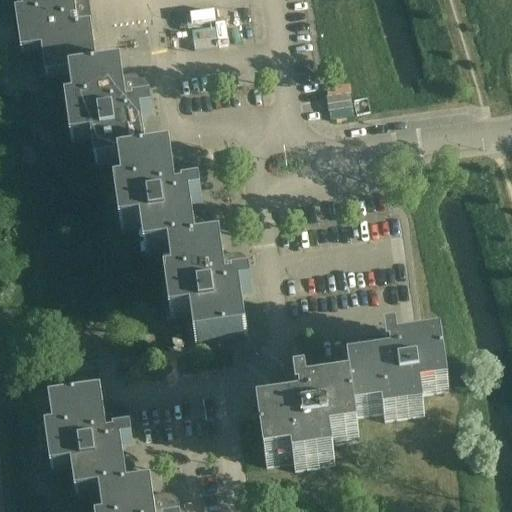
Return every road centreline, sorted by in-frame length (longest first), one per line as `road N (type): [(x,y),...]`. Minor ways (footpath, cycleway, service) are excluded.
road 1 (residential): [(235,511),(223,407),(279,347),(256,197)]
road 2 (residential): [(323,154),(511,133)]
road 3 (residential): [(291,122),(272,0)]
